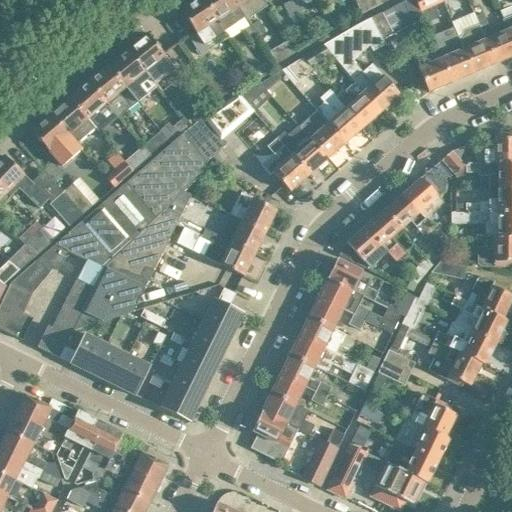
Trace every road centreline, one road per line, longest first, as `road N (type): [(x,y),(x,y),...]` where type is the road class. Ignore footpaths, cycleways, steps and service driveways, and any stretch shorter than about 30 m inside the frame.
road 1 (residential): [(204,456),(324,224),(431,126),(511,93)]
road 2 (unclassified): [(204,456),(14,361)]
road 3 (residential): [(154,0),(0,127)]
road 4 (unclassified): [(314,511),(204,456)]
